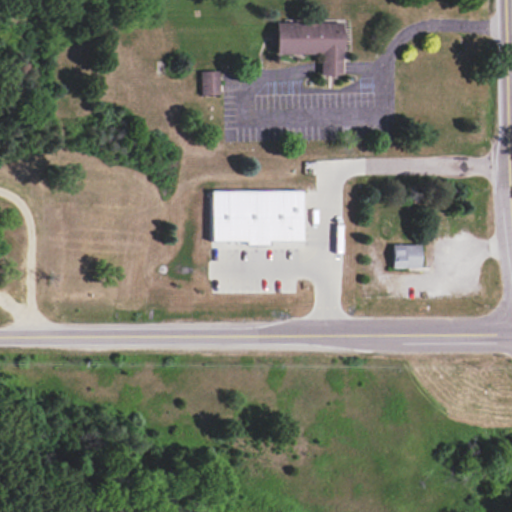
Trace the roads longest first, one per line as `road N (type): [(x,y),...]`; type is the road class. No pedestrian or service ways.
road 1 (tertiary): [(511,335),(0,335)]
road 2 (tertiary): [(511,204),(507,0)]
